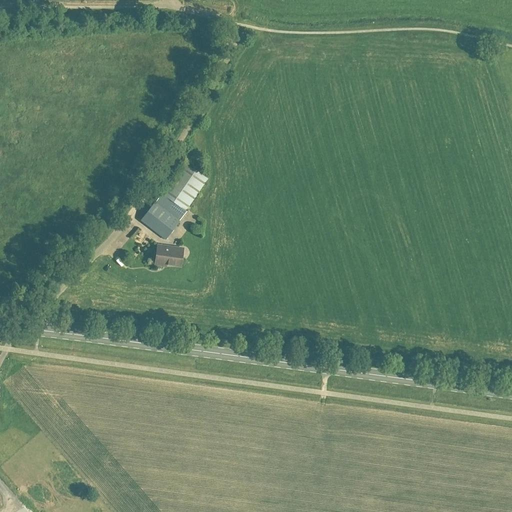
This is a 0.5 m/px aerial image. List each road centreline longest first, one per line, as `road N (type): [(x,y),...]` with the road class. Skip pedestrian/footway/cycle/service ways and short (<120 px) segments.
road 1 (secondary): [(511,393),(39,330)]
road 2 (unclassified): [(39,330),(53,296),(140,199),(236,39),(226,19),(168,4)]
